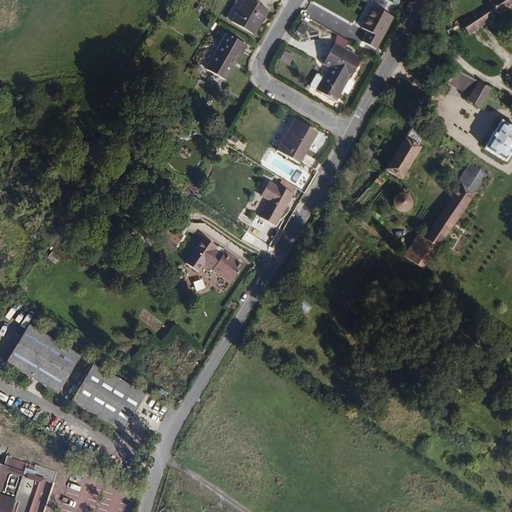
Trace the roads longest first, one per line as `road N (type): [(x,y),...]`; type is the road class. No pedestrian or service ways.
road 1 (residential): [(351,131),(161,454),(144,511)]
road 2 (residential): [(296,0),(261,75),(351,131)]
road 3 (residential): [(422,9),(351,131)]
road 4 (residential): [(422,9),(454,60),(511,93)]
